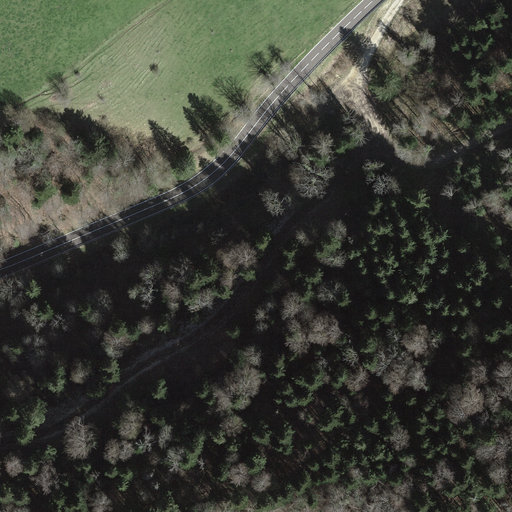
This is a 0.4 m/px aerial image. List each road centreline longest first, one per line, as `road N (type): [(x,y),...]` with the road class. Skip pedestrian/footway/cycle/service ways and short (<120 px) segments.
road 1 (track): [(0,441),(60,427),(237,299),(290,222),(378,142),(354,83),(403,0)]
road 2 (secondary): [(373,0),(206,177),(0,269)]
road 3 (track): [(378,142),(417,161),(511,122)]
